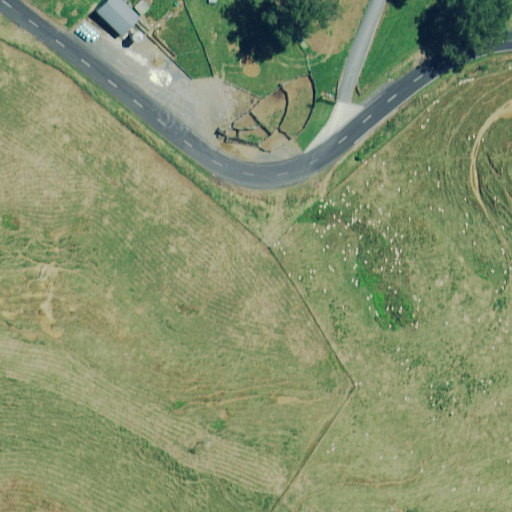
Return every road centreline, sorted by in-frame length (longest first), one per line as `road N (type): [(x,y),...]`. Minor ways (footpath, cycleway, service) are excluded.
road 1 (unclassified): [(0,2),(222,168),(256,177),(298,172),(421,74),(455,56),(511,43)]
road 2 (track): [(376,0),(351,65),(339,145)]
